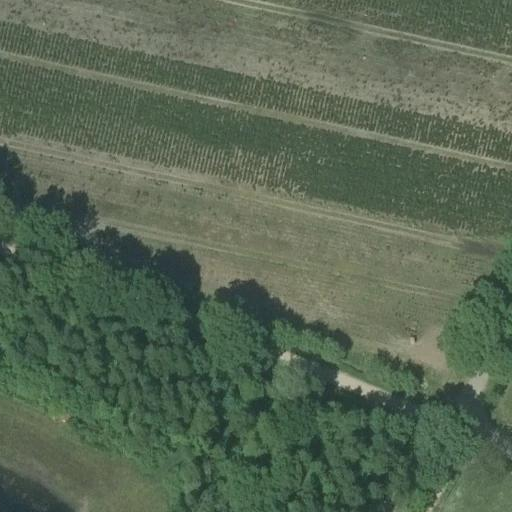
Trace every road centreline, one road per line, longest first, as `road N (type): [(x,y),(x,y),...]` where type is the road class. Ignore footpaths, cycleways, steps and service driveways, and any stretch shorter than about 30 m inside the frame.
road 1 (track): [(0,255),(453,424)]
road 2 (unclassified): [(511,448),(453,424),(511,327)]
